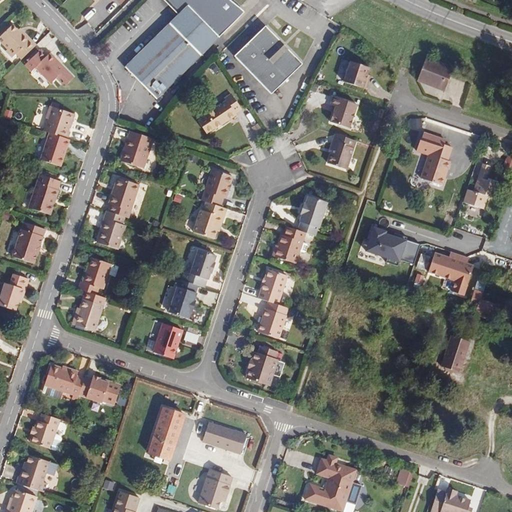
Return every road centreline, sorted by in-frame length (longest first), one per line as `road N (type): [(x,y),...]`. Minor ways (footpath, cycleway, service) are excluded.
road 1 (residential): [(29,0),(88,59),(108,94),(101,139),(39,328)]
road 2 (residential): [(284,416),(511,489)]
road 3 (residential): [(269,177),(202,385)]
road 4 (residential): [(39,328),(202,385)]
road 5 (residential): [(39,328),(0,448)]
road 6 (residential): [(511,135),(397,97)]
